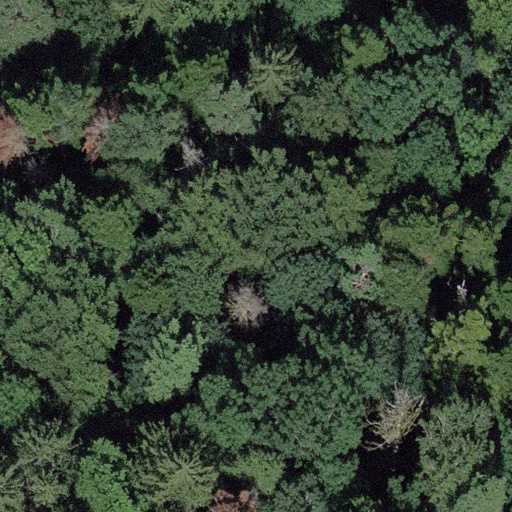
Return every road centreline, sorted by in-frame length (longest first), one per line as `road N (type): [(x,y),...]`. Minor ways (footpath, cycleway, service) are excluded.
road 1 (track): [(511,52),(408,65),(0,148)]
road 2 (track): [(0,64),(181,0)]
